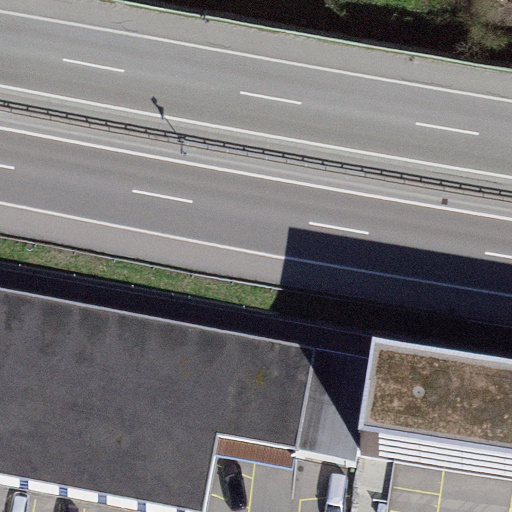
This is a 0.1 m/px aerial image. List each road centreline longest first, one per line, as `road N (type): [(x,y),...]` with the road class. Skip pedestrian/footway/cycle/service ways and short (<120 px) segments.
road 1 (motorway): [(511,138),(0,47)]
road 2 (motorway): [(0,169),(511,258)]
